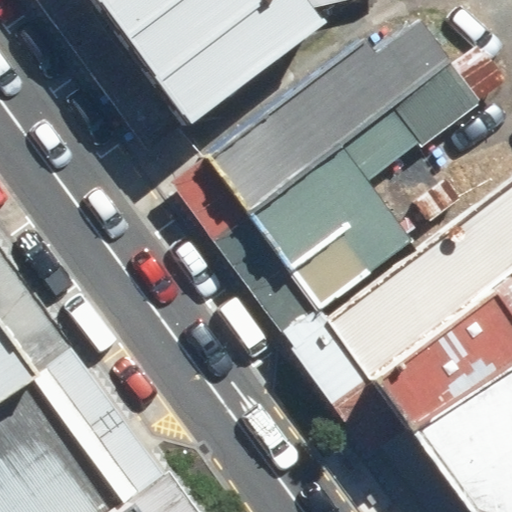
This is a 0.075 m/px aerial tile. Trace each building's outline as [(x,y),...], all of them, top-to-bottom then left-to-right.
[(68,0),(171,129),(310,23),(291,0),(68,0)] [(199,161),(240,216),(445,62),(451,57),(422,18),(373,55),(361,39),(199,161)] [(445,62),(240,216),(313,312),(411,239),(369,182),(475,103),(445,62)] [(511,175),(317,321),(359,379),(475,295),(511,267),(511,175)] [(511,344),(475,295),(359,379),(401,430),(511,358),(511,344)] [(0,399),(29,379),(0,339),(0,399)] [(511,511),(511,358),(401,430),(456,511),(511,511)] [(0,511),(124,511),(125,511),(29,379),(0,399),(0,511)]
